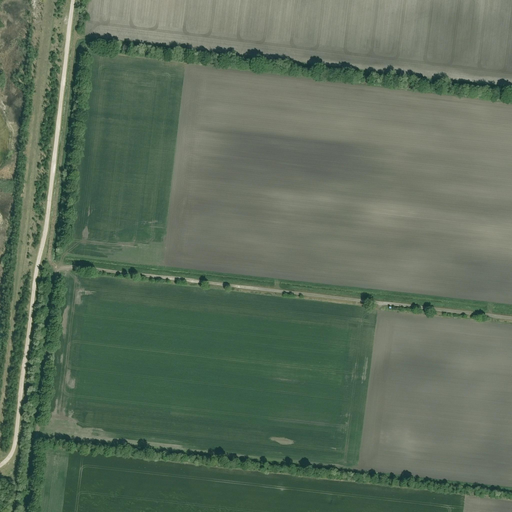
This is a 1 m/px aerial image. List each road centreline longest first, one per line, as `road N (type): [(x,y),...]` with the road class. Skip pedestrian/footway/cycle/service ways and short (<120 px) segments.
road 1 (track): [(79,0),(28,511)]
road 2 (track): [(73,0),(13,448),(0,466)]
road 3 (track): [(50,0),(0,415)]
